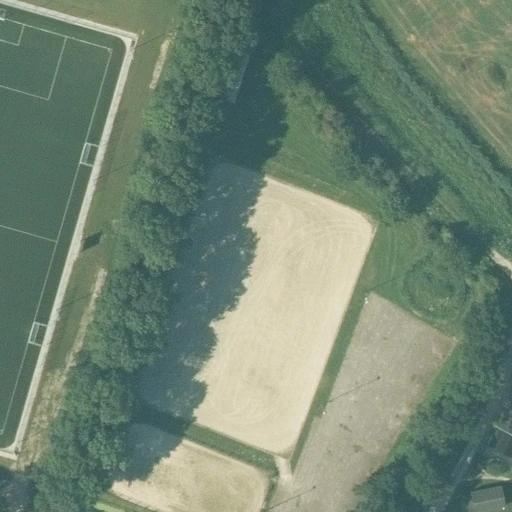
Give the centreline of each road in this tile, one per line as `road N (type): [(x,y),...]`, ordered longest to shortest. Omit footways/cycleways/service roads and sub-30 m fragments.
road 1 (track): [(511,284),(316,69),(275,0)]
road 2 (track): [(457,474),(505,374),(511,339)]
